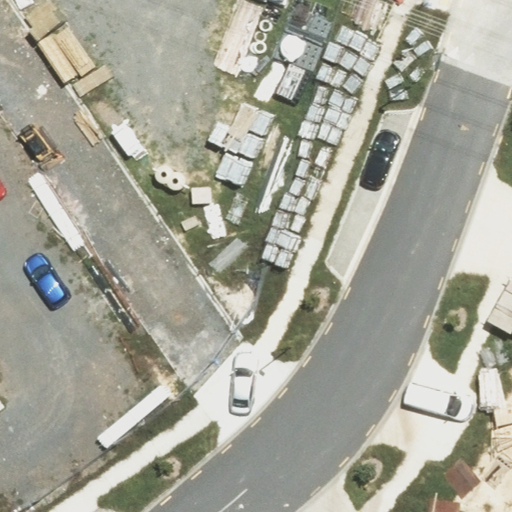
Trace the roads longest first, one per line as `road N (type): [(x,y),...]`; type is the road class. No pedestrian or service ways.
road 1 (residential): [(0,2),(277,463)]
road 2 (residential): [(503,0),(401,267),(348,374),(277,463)]
